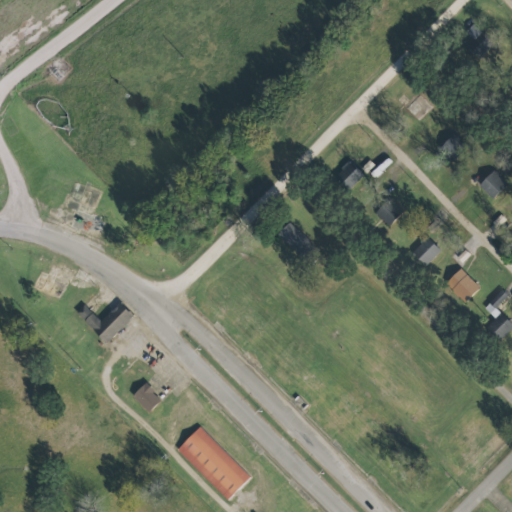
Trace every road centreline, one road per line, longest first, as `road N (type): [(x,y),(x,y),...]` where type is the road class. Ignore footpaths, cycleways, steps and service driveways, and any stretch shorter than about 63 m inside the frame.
road 1 (residential): [(109,364),(466,0)]
road 2 (residential): [(511,401),(287,180)]
road 3 (residential): [(377,511),(181,316),(161,306)]
road 4 (residential): [(161,306),(168,334),(341,511)]
road 5 (tertiary): [(0,226),(94,258),(161,306)]
road 6 (residential): [(511,138),(420,46)]
